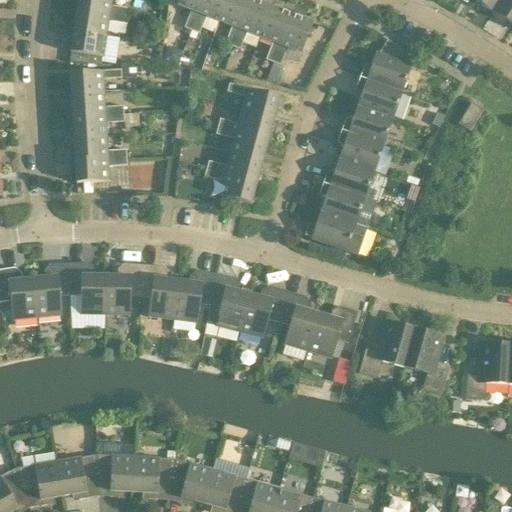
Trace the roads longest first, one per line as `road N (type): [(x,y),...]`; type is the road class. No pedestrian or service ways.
road 1 (residential): [(266,258),(360,0)]
road 2 (residential): [(266,258),(471,314),(511,314)]
road 3 (residential): [(44,235),(42,0)]
road 4 (residential): [(44,235),(160,238),(266,258)]
road 5 (residential): [(511,67),(381,0)]
